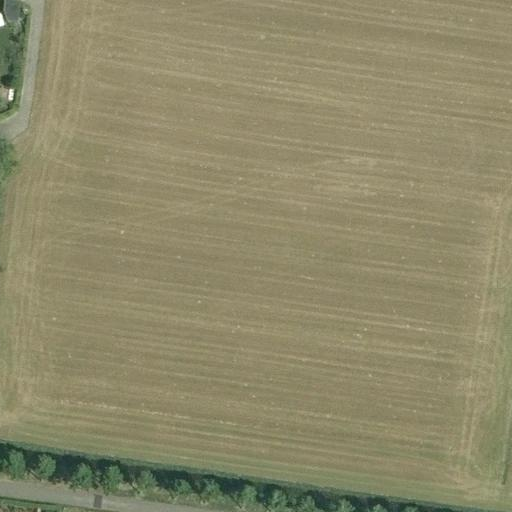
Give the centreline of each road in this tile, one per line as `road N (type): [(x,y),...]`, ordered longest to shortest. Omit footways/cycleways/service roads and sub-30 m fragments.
road 1 (unclassified): [(168,511),(0,488)]
road 2 (unknown): [(41,3),(38,56),(0,143)]
